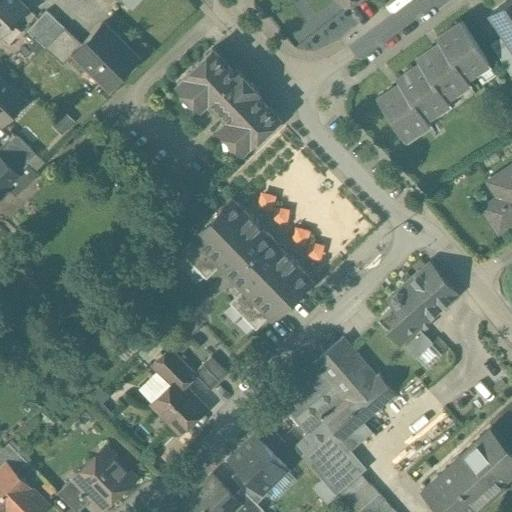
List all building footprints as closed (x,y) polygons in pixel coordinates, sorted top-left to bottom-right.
[(18,0),(0,0),(0,35),(27,8),(18,0)] [(511,0),(490,14),(504,35),(511,48),(511,0)] [(46,11),(27,31),(36,39),(55,19),(46,11)] [(55,19),(36,39),(45,47),(64,27),(55,19)] [(461,21),(437,37),(440,42),(418,57),(421,62),(444,97),(468,81),(465,76),(488,61),(461,21)] [(82,43),(73,52),(75,53),(107,85),(135,56),(102,24),(82,43)] [(64,27),(45,47),(63,64),(75,53),(73,52),(82,43),(64,27)] [(511,48),(504,35),(491,44),(510,74),(511,73),(511,48)] [(259,92),(237,69),(235,71),(213,48),(185,74),(186,75),(177,84),(199,108),(205,102),(224,123),(219,128),(241,151),(251,142),(252,143),(279,117),(257,94),(259,92)] [(421,62),(397,78),(400,83),(377,98),(404,138),(428,122),(425,117),(447,102),(444,97),(421,62)] [(25,101),(0,77),(0,121),(3,124),(25,101)] [(36,153),(16,134),(6,144),(27,164),(36,153)] [(27,164),(6,144),(0,150),(0,155),(18,173),(27,164)] [(18,173),(0,155),(0,180),(6,186),(18,173)] [(511,165),(488,181),(502,203),(486,213),(498,231),(511,221),(511,165)] [(313,279),(232,195),(190,235),(193,238),(180,251),(206,278),(220,265),(243,289),(230,302),(256,329),(269,316),(272,319),(313,279)] [(431,262),(389,298),(416,329),(458,293),(431,262)] [(376,375),(344,338),(276,397),(308,434),(326,419),(325,418),(337,407),(340,411),(349,403),(364,420),(396,392),(379,372),(376,375)] [(471,366),(452,344),(437,357),(456,379),(471,366)] [(194,372),(170,347),(152,364),(171,384),(176,379),(182,385),(195,373),(194,372)] [(211,356),(194,372),(195,373),(211,389),(228,373),(211,356)] [(182,385),(176,379),(171,384),(153,402),(180,431),(204,407),(182,385)] [(364,420),(349,403),(340,411),(349,421),(346,423),(349,426),(351,424),(354,428),(364,420)] [(340,411),(337,407),(325,418),(326,419),(337,431),(346,423),(349,421),(340,411)] [(337,431),(326,419),(308,434),(294,446),(336,494),(339,491),(358,511),(363,508),(363,507),(379,493),(360,473),(366,468),(342,439),(354,428),(351,424),(349,426),(346,423),(337,431)] [(511,449),(491,427),(423,490),(442,511),(464,511),(473,504),(477,508),(505,483),(501,479),(511,468),(511,449)] [(252,431),(230,452),(242,464),(264,486),(286,465),(252,431)] [(27,461),(8,442),(0,450),(0,467),(1,469),(7,463),(16,473),(27,461)] [(106,468),(94,456),(73,477),(92,497),(102,507),(134,476),(117,458),(106,468)] [(1,469),(0,469),(0,511),(4,511),(30,487),(16,473),(7,463),(1,469)] [(252,498),(264,486),(242,464),(230,476),(241,487),(252,498)] [(213,475),(182,505),(188,511),(228,511),(231,510),(240,502),(233,495),(213,475)] [(77,511),(92,497),(73,477),(57,492),(76,511),(77,511)] [(252,498),(241,487),(233,495),(240,502),(231,510),(232,511),(260,511),(263,509),(252,498)] [(396,511),(379,493),(363,507),(363,508),(366,511),(396,511)]
